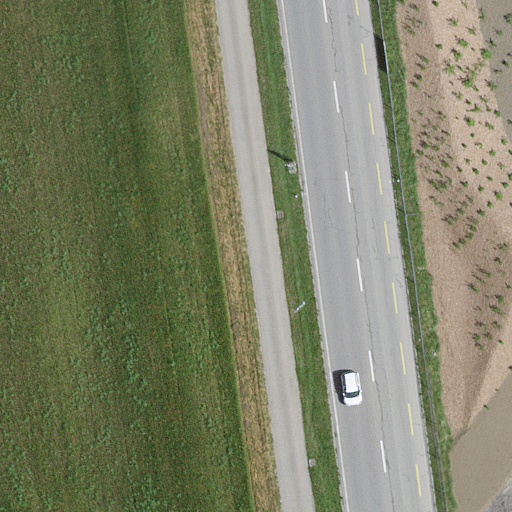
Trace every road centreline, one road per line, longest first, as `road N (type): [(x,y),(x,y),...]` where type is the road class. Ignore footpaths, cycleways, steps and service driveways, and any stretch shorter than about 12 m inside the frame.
road 1 (track): [(236,0),(302,511)]
road 2 (primary): [(387,511),(324,0)]
